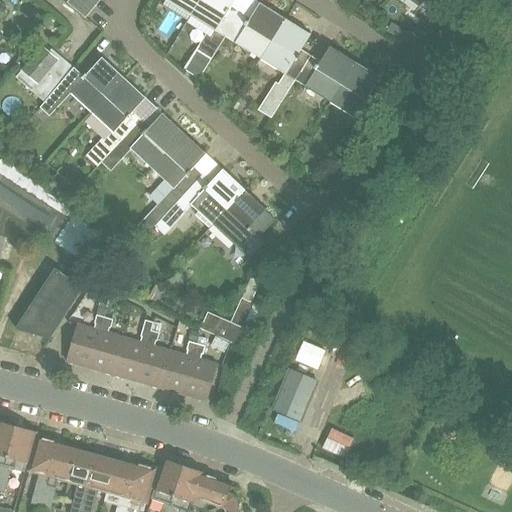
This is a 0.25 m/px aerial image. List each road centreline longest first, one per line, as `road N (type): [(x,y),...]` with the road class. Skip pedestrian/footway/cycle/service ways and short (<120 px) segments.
road 1 (residential): [(333,210),(311,207),(123,34),(127,0)]
road 2 (residential): [(294,483),(139,422),(0,385)]
road 3 (residential): [(333,210),(425,75)]
road 4 (residential): [(307,0),(425,75)]
